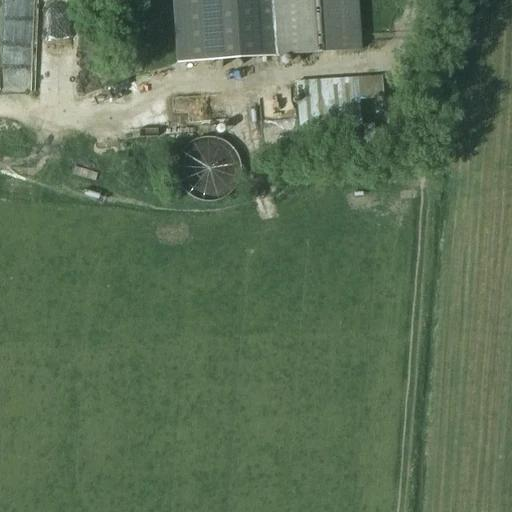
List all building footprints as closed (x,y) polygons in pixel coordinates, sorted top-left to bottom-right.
[(269,0),(171,0),(176,65),(274,58),(269,0)] [(362,52),(358,0),(269,0),(274,58),(362,52)] [(383,99),(381,76),(295,82),(300,153),(362,149),(363,155),(375,154),(373,125),(362,126),(360,100),(383,99)] [(213,169),(198,169),(198,184),(228,183),(227,160),(212,161),(213,169)] [(110,223),(111,213),(83,211),(82,221),(110,223)]
